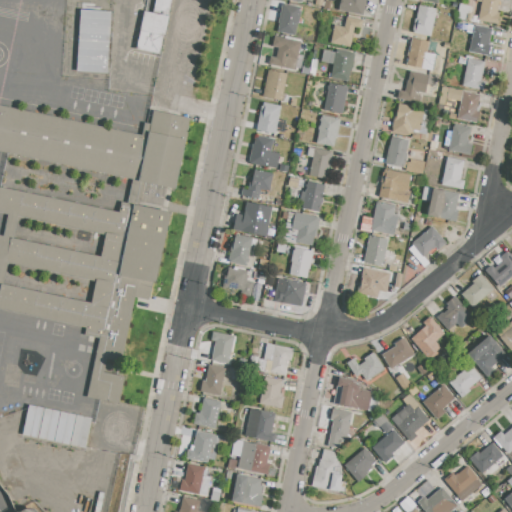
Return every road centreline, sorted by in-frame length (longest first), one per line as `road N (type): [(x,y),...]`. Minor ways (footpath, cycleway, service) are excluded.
road 1 (residential): [(394,0),(287,511)]
road 2 (residential): [(148,511),(250,0)]
road 3 (residential): [(187,309),(325,335),(356,332),(384,322),(511,213)]
road 4 (residential): [(288,511),(372,505),(511,387)]
road 5 (residential): [(476,245),(511,80)]
